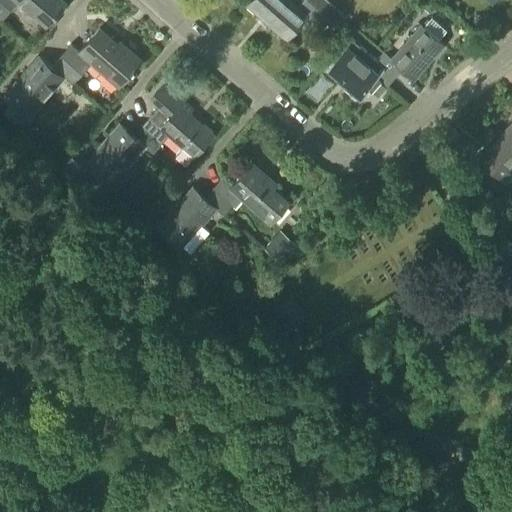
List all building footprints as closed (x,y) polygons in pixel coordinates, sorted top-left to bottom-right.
[(0,0),(0,5),(8,13),(19,1),(45,24),(65,1),(64,0),(0,0)] [(323,16),(304,0),(297,8),(288,0),(251,0),(247,5),(286,39),(306,16),(316,25),(323,16)] [(343,15),(326,0),(304,0),(323,16),(334,26),(343,15)] [(8,13),(0,5),(0,18),(2,20),(8,13)] [(402,70),(413,80),(443,45),(421,26),(392,59),(383,52),(374,62),(394,79),(402,70)] [(60,55),(81,74),(91,63),(117,85),(139,59),(126,48),(123,51),(98,29),(79,51),(71,44),(60,55)] [(394,79),(374,62),(367,70),(342,48),(323,70),(357,100),(366,89),(371,93),(378,85),(380,83),(386,88),(394,79)] [(81,74),(60,55),(51,66),(39,56),(3,97),(11,104),(6,109),(21,123),(63,75),(73,84),(81,74)] [(191,111),(162,84),(148,99),(158,107),(151,115),(141,126),(160,143),(168,133),(193,155),(211,134),(188,114),(191,111)] [(511,123),(487,152),(495,159),(487,168),(506,185),(511,178),(511,171),(511,169),(511,123)] [(86,130),(80,125),(72,135),(78,140),(86,130)] [(160,143),(141,126),(132,137),(119,126),(86,164),(117,191),(132,174),(124,167),(142,146),(151,153),(160,143)] [(69,182),(85,164),(72,153),(56,171),(69,182)] [(212,189),(231,206),(240,196),(271,223),(289,202),(273,188),(276,185),(251,163),(232,185),(222,177),(212,189)] [(231,206),(212,189),(204,198),(192,189),(158,228),(182,248),(216,209),(223,215),(231,206)] [(273,243),(270,240),(264,248),(279,262),(296,244),(283,232),(273,243)] [(276,310),(287,330),(302,321),(291,302),(276,310)]
